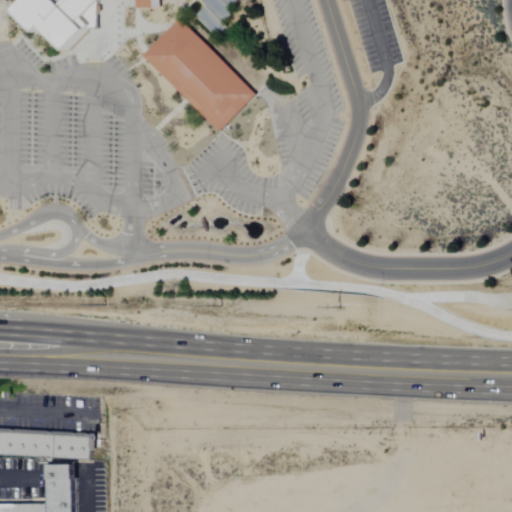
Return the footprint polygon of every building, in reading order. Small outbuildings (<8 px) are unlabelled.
[(99,0),(98,2),(97,28),(87,29),(66,50),(40,25),(35,30),(14,9),(23,0),(99,0)] [(135,0),(136,8),(159,8),(159,1),(159,0),(135,0)] [(222,0),(204,0),(203,1),(223,22),(234,12),(222,0)] [(237,0),(222,0),(230,8),(237,0)] [(195,16),(205,6),(206,5),(227,26),(216,36),(195,16)] [(179,18),(256,94),(219,133),(185,99),(142,55),(145,52),(179,18)] [(0,432),(55,435),(91,437),(90,460),(54,458),(0,455),(0,432)] [(51,465),(76,464),(76,511),(0,511),(0,504),(52,504),(51,465)]
